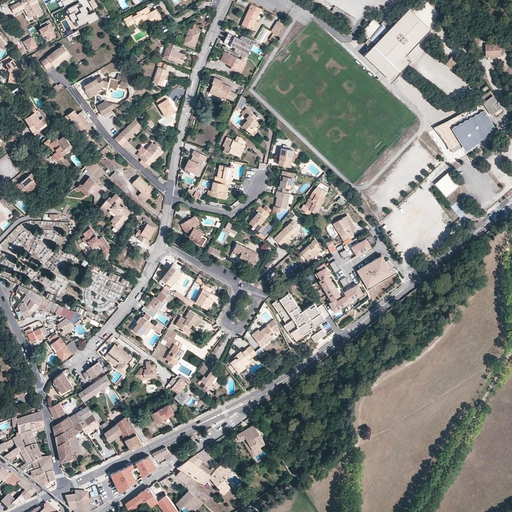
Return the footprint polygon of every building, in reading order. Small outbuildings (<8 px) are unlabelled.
[(43,14),(35,0),(22,0),(11,7),(15,13),(21,10),(21,8),(25,6),(31,16),(34,15),(36,14),(38,17),(43,14)] [(98,6),(94,0),(91,0),(89,1),(93,9),(98,6)] [(77,4),(68,8),(70,13),(68,14),(72,22),(76,21),(78,24),(87,20),(88,23),(98,18),(94,10),(87,13),(83,4),(78,6),(77,4)] [(256,20),(261,8),(251,4),(245,18),(246,19),(243,25),(255,30),(259,21),(256,20)] [(31,16),(25,6),(21,8),(21,10),(24,8),(29,18),(31,16)] [(161,18),(156,9),(150,12),(148,7),(137,12),(138,14),(133,17),(132,15),(124,19),(128,26),(136,22),(137,24),(146,19),(149,18),(149,19),(152,23),(161,18)] [(407,56),(431,30),(409,10),(393,27),(385,21),(365,42),(369,45),(368,46),(366,49),(369,51),(364,57),(392,83),(412,61),(407,56)] [(272,41),(286,19),(280,17),(278,20),(271,31),(273,32),(269,39),(272,41)] [(362,28),(369,35),(380,25),(373,18),(362,28)] [(54,29),(49,20),(40,25),(42,28),(40,29),(43,34),(45,33),(46,34),(49,40),(56,36),(52,31),(54,29)] [(195,46),(201,26),(194,24),(193,29),(190,28),(184,43),(195,46)] [(76,36),(80,34),(78,30),(69,35),(72,40),(76,37),(76,36)] [(250,44),(252,40),(241,34),(240,38),(228,33),(224,42),(235,47),(234,51),(244,56),(246,52),(248,53),(252,45),(250,44)] [(37,46),(32,37),(24,41),(29,51),(37,46)] [(500,56),(500,43),(485,44),(486,56),(500,56)] [(182,64),(185,54),(178,52),(180,47),(173,44),(172,48),(167,46),(163,57),(182,64)] [(63,60),(62,59),(69,53),(62,45),(44,60),(41,62),(47,69),(53,64),(55,67),(63,60)] [(239,70),(243,60),(225,51),(220,61),(231,66),(239,70)] [(64,61),(71,56),(69,53),(62,59),(63,60),(64,61)] [(23,72),(24,72),(10,54),(3,59),(9,68),(8,69),(10,71),(9,78),(18,79),(22,80),(23,72)] [(456,67),(460,61),(452,55),(448,61),(456,67)] [(241,73),(247,62),(243,60),(239,70),(231,66),(230,68),(241,73)] [(456,67),(448,61),(446,64),(454,70),(456,67)] [(165,79),(168,70),(170,71),(172,66),(164,63),(163,68),(158,66),(153,82),(160,85),(163,78),(165,79)] [(129,87),(129,86),(127,76),(118,74),(117,79),(121,80),(120,85),(129,87)] [(108,87),(109,81),(103,80),(101,76),(85,85),(86,88),(84,89),(88,95),(97,90),(103,86),(108,87)] [(229,91),(231,87),(222,83),(223,81),(214,77),(214,78),(212,82),(212,83),(213,83),(209,92),(214,94),(214,92),(226,98),(226,97),(233,100),(236,94),(229,91)] [(445,81),(443,84),(442,83),(440,86),(452,95),(458,86),(453,82),(451,85),(445,81)] [(499,104),(501,103),(499,101),(498,102),(496,100),(499,98),(496,94),(487,101),(486,101),(485,102),(484,103),(484,104),(491,114),(494,113),(493,111),(501,105),(499,104)] [(175,111),(168,99),(167,99),(164,95),(156,100),(166,117),(175,111)] [(111,110),(119,105),(107,102),(98,107),(103,115),(111,110)] [(46,122),(43,117),(42,118),(37,110),(36,110),(33,105),(25,110),(29,115),(25,118),(29,124),(30,126),(29,126),(35,135),(40,131),(38,128),(46,122)] [(495,128),(485,111),(483,112),(482,109),(481,110),(479,105),(437,128),(444,139),(448,142),(449,145),(451,148),(452,152),(463,146),(465,149),(466,149),(467,146),(470,145),(471,145),(472,143),(475,142),(476,142),(477,139),(480,139),(481,138),(482,136),(485,135),(486,135),(487,133),(490,132),(491,132),(492,129),(495,128)] [(257,118),(247,108),(241,113),(248,119),(242,125),(253,135),(257,131),(253,127),(252,127),(254,125),(255,126),(258,122),(255,119),(257,118)] [(86,125),(78,114),(77,114),(74,110),(68,114),(71,119),(70,120),(81,135),(90,128),(87,125),(86,125)] [(89,123),(81,112),(78,114),(86,125),(87,125),(89,123)] [(153,122),(148,117),(147,118),(144,115),(141,117),(149,126),(153,122)] [(138,129),(141,125),(135,119),(121,133),(126,140),(130,137),(133,134),(135,132),(138,129)] [(221,144),(228,130),(225,129),(218,143),(221,144)] [(129,142),(126,140),(121,133),(119,132),(118,133),(119,135),(115,139),(124,147),(129,142)] [(18,143),(16,135),(13,135),(9,135),(8,141),(18,143)] [(237,155),(242,144),(244,144),(246,141),(240,137),(237,135),(235,140),(227,136),(223,145),(225,146),(223,151),(228,154),(229,151),(237,155)] [(62,155),(73,146),(64,136),(59,140),(57,137),(52,142),(49,138),(44,142),(47,146),(49,145),(54,151),(55,149),(56,151),(55,152),(54,153),(54,154),(58,159),(57,159),(65,170),(70,166),(65,159),(62,155)] [(162,151),(152,142),(146,150),(142,146),(138,150),(140,152),(137,155),(142,159),(148,165),(152,161),(155,157),(156,158),(162,151)] [(240,157),(245,145),(244,144),(242,144),(237,155),(240,157)] [(291,160),(293,151),(293,150),(281,148),(278,164),(290,167),(291,160)] [(202,165),(204,160),(205,160),(207,156),(194,150),(192,154),(193,155),(191,160),(193,161),(192,164),(189,163),(186,168),(184,171),(189,174),(191,170),(195,173),(195,174),(199,176),(204,166),(202,165)] [(148,165),(142,159),(139,162),(146,168),(148,165)] [(192,164),(193,161),(191,160),(189,159),(185,168),(186,168),(189,163),(192,164)] [(228,180),(231,167),(220,164),(217,177),(216,176),(215,181),(228,184),(230,184),(231,180),(228,180)] [(290,188),(292,178),(294,178),(295,173),(282,170),(281,175),(280,179),(281,180),(279,186),(278,191),(287,193),(288,188),(290,188)] [(41,183),(32,172),(30,174),(24,179),(19,184),(18,183),(15,185),(21,192),(22,191),(25,195),(29,191),(32,188),(37,184),(38,186),(41,183)] [(125,182),(115,172),(110,177),(119,187),(125,182)] [(437,185),(449,175),(448,173),(435,183),(437,185)] [(446,196),(459,185),(449,175),(437,185),(446,196)] [(101,186),(90,176),(83,185),(80,183),(77,187),(83,191),(85,188),(91,192),(94,195),(101,186)] [(152,189),(139,176),(133,182),(142,191),(138,195),(145,202),(149,197),(147,195),(149,192),(152,189)] [(225,199),(228,184),(215,181),(213,181),(211,190),(210,196),(225,199)] [(196,191),(197,187),(196,186),(195,187),(193,186),(192,189),(189,188),(187,192),(193,196),(196,191)] [(321,206),(325,198),(324,197),(327,191),(321,188),(317,186),(313,191),(305,205),(304,204),(301,209),(305,211),(304,212),(309,215),(311,211),(315,213),(319,205),(320,206),(321,206)] [(91,192),(85,188),(83,191),(88,196),(91,192)] [(287,208),(290,193),(287,193),(278,191),(277,191),(276,194),(277,195),(277,196),(275,206),(274,206),(273,210),(280,212),(281,207),(287,208)] [(118,203),(122,199),(116,193),(112,198),(110,196),(107,200),(106,199),(100,207),(104,211),(107,207),(110,210),(112,207),(118,212),(122,207),(118,203)] [(0,200),(5,207),(10,202),(4,198),(3,197),(0,199),(0,200)] [(257,229),(269,214),(269,213),(263,208),(260,205),(252,215),(254,216),(249,222),(253,226),(256,228),(257,229)] [(271,210),(265,205),(263,208),(269,213),(271,210)] [(119,227),(128,217),(127,216),(130,212),(123,206),(122,207),(118,212),(116,214),(111,220),(113,222),(119,227)] [(355,228),(347,215),(344,216),(352,229),(355,228)] [(193,225),(195,224),(196,226),(200,224),(195,216),(190,220),(189,219),(181,224),(186,233),(188,232),(190,234),(189,236),(198,241),(197,242),(202,246),(205,240),(200,237),(203,232),(195,228),(193,225)] [(352,229),(344,216),(333,223),(344,240),(353,235),(351,231),(352,229)] [(296,236),(300,232),(295,228),(298,225),(293,220),(287,226),(286,226),(274,238),(282,246),(286,242),(285,241),(288,238),(293,233),(296,236)] [(146,243),(155,228),(147,223),(142,231),(139,229),(135,235),(139,237),(140,234),(143,236),(141,240),(146,243)] [(238,230),(234,228),(235,226),(233,225),(232,227),(230,225),(227,229),(236,234),(238,230)] [(111,247),(103,236),(99,239),(91,227),(83,233),(85,236),(82,238),(86,243),(88,241),(92,247),(98,243),(104,250),(103,251),(102,253),(107,255),(111,247)] [(284,248),(291,241),(288,238),(285,241),(286,242),(282,246),(284,248)] [(318,248),(321,245),(315,238),(312,241),(312,242),(300,252),(309,262),(314,257),(312,255),(315,252),(317,254),(320,251),(318,248)] [(371,246),(366,238),(359,242),(364,251),(371,246)] [(336,251),(332,244),(333,243),(331,240),(330,241),(326,243),(332,253),(336,251)] [(364,251),(359,242),(352,247),(357,255),(364,251)] [(258,253),(237,243),(233,251),(241,254),(239,258),(252,265),(258,253)] [(126,256),(130,247),(124,244),(120,254),(126,256)] [(220,251),(210,246),(205,256),(209,258),(212,252),(218,255),(220,251)] [(393,273),(386,261),(384,259),(383,260),(380,256),(357,270),(367,287),(386,275),(387,277),(393,273)] [(396,271),(389,259),(386,261),(393,273),(396,271)] [(98,271),(100,266),(91,262),(89,267),(98,271)] [(330,274),(324,263),(316,267),(319,271),(317,272),(321,279),(328,275),(330,274)] [(172,286),(182,272),(174,266),(172,265),(169,269),(162,279),(160,283),(163,286),(166,282),(172,286)] [(162,279),(169,269),(167,267),(160,277),(162,279)] [(109,271),(108,276),(118,280),(120,274),(109,271)] [(332,282),(328,275),(321,279),(319,280),(323,287),(332,282)] [(121,276),(119,281),(127,284),(129,279),(121,276)] [(51,278),(46,288),(59,296),(67,282),(58,277),(56,281),(51,278)] [(336,289),(332,282),(323,287),(327,294),(336,289)] [(218,296),(210,292),(212,288),(203,284),(201,287),(203,288),(196,302),(207,309),(211,300),(212,299),(214,300),(216,301),(218,296)] [(363,293),(357,284),(351,288),(356,297),(363,293)] [(356,297),(351,288),(344,292),(346,295),(349,301),(356,297)] [(340,295),(336,289),(327,294),(331,301),(340,295)] [(47,306),(50,300),(43,296),(30,290),(27,293),(15,309),(20,319),(24,317),(31,314),(34,310),(41,313),(43,310),(44,311),(45,311),(46,310),(47,306)] [(166,306),(172,299),(166,294),(161,291),(156,297),(155,296),(149,303),(149,302),(146,306),(144,306),(142,309),(146,312),(151,316),(153,317),(159,310),(159,311),(164,305),(165,306),(166,306)] [(186,298),(176,291),(174,294),(183,301),(186,298)] [(290,300),(287,295),(280,300),(282,302),(278,305),(276,303),(273,305),(279,314),(281,313),(285,318),(283,320),(287,325),(284,326),(292,338),(294,337),(297,341),(309,333),(308,332),(312,330),(311,328),(315,325),(316,327),(326,320),(321,314),(315,306),(311,309),(309,307),(302,312),(300,314),(296,309),(298,308),(292,298),(290,300)] [(341,307),(337,301),(342,298),(340,295),(331,301),(329,302),(334,311),(341,307)] [(349,301),(346,295),(342,298),(337,301),(341,307),(350,302),(349,301)] [(194,302),(186,298),(183,301),(192,306),(194,302)] [(75,311),(50,300),(47,306),(46,310),(50,312),(51,309),(53,310),(51,313),(55,315),(56,312),(71,319),(75,311)] [(79,320),(80,319),(77,317),(81,314),(75,311),(71,319),(70,321),(61,327),(63,330),(61,332),(64,335),(68,332),(67,330),(73,325),(75,324),(79,320)] [(197,326),(202,318),(189,311),(185,318),(181,316),(179,320),(180,321),(177,326),(183,329),(187,332),(188,329),(190,326),(189,326),(191,322),(192,323),(197,326)] [(155,325),(148,320),(143,316),(142,317),(141,316),(136,322),(138,323),(132,330),(141,336),(143,333),(146,335),(152,327),(158,333),(159,332),(161,334),(162,331),(160,330),(163,327),(157,322),(155,325)] [(61,327),(70,321),(67,317),(57,324),(60,328),(61,327)] [(273,331),(278,326),(274,319),(260,331),(257,333),(256,331),(252,334),(261,346),(266,343),(264,341),(272,335),(275,333),(273,331)] [(44,336),(48,334),(44,326),(33,331),(32,328),(25,331),(27,334),(28,334),(32,342),(44,336)] [(181,356),(184,351),(177,347),(180,342),(174,338),(176,334),(168,329),(163,339),(168,341),(165,345),(169,347),(169,346),(172,347),(171,348),(168,353),(169,354),(167,359),(169,360),(174,363),(179,355),(181,356)] [(52,343),(60,337),(57,333),(49,339),(52,343)] [(71,353),(66,345),(60,337),(52,343),(51,344),(55,350),(58,354),(60,352),(65,358),(71,353)] [(81,347),(75,340),(73,341),(72,341),(66,345),(71,353),(72,354),(81,347)] [(127,363),(132,356),(115,343),(107,353),(108,353),(112,357),(109,360),(115,366),(117,363),(118,362),(120,363),(119,364),(116,368),(120,371),(127,363)] [(253,357),(257,354),(250,345),(243,351),(242,350),(236,355),(237,356),(234,359),(230,362),(239,373),(246,367),(244,364),(249,360),(248,359),(252,356),(253,357)] [(65,358),(60,352),(58,354),(55,350),(54,351),(62,360),(65,358)] [(156,371),(155,364),(150,364),(150,360),(146,361),(147,368),(142,369),(141,368),(136,375),(142,380),(144,377),(152,375),(152,372),(156,371)] [(83,373),(88,380),(103,369),(97,361),(86,368),(87,370),(83,373)] [(202,374),(210,364),(206,361),(198,371),(202,374)] [(124,374),(130,365),(127,363),(120,371),(124,374)] [(215,384),(219,379),(222,375),(217,371),(215,373),(214,375),(210,372),(211,370),(214,367),(210,364),(202,374),(204,375),(201,380),(206,384),(203,387),(211,394),(214,389),(210,386),(213,382),(215,384)] [(274,375),(267,367),(265,368),(267,370),(266,372),(270,377),(274,375)] [(243,377),(249,373),(245,368),(240,373),(243,377)] [(63,370),(53,378),(61,392),(70,386),(71,385),(63,370)] [(156,378),(156,371),(152,372),(152,375),(144,377),(142,380),(156,378)] [(107,378),(104,374),(82,390),(78,393),(83,400),(86,398),(110,382),(107,378)] [(191,381),(181,374),(180,376),(189,383),(191,381)] [(169,386),(176,378),(173,376),(166,384),(169,386)] [(182,389),(187,383),(180,377),(171,388),(177,393),(174,398),(183,405),(185,402),(184,401),(185,400),(181,397),(185,393),(181,390),(182,389)] [(52,378),(53,383),(58,393),(62,394),(71,389),(70,386),(61,392),(53,378),(52,378)] [(190,396),(182,389),(181,390),(185,393),(181,397),(185,400),(184,401),(185,402),(190,396)] [(59,402),(49,407),(54,418),(64,413),(59,402)] [(91,411),(86,404),(77,410),(75,412),(80,418),(91,411)] [(174,413),(169,404),(151,414),(157,423),(174,413)] [(91,431),(90,428),(94,425),(98,423),(91,411),(80,418),(78,420),(81,425),(88,435),(89,437),(91,436),(89,432),(91,431)] [(78,420),(80,418),(75,412),(69,416),(73,423),(78,420)] [(19,435),(29,431),(27,423),(41,421),(40,413),(16,420),(18,432),(15,433),(12,434),(13,438),(19,435)] [(54,435),(67,427),(73,423),(69,416),(68,415),(52,425),(54,435)] [(129,448),(141,442),(125,416),(114,423),(120,432),(129,448)] [(74,433),(78,430),(77,428),(81,425),(78,420),(73,423),(67,427),(72,434),(74,433)] [(99,424),(104,431),(110,427),(105,420),(99,424)] [(42,426),(41,421),(27,423),(29,431),(40,427),(42,426)] [(241,438),(245,436),(252,449),(258,445),(264,442),(254,422),(236,432),(239,439),(241,438)] [(114,423),(110,427),(104,431),(103,432),(108,441),(110,439),(120,432),(114,423)] [(21,439),(23,438),(26,447),(24,447),(29,458),(31,462),(32,462),(36,461),(39,459),(39,458),(30,433),(37,431),(37,432),(41,431),(40,427),(29,431),(19,435),(21,439)] [(72,434),(67,427),(54,435),(56,445),(68,437),(72,434)] [(72,434),(68,437),(71,451),(79,446),(74,433),(72,434)] [(19,435),(13,438),(17,448),(23,444),(21,439),(19,435)] [(94,446),(95,445),(89,437),(88,435),(86,437),(92,446),(94,446)] [(245,436),(241,438),(251,455),(261,450),(258,445),(252,449),(245,436)] [(68,437),(56,445),(60,461),(67,459),(72,456),(71,451),(68,437)] [(9,445),(7,441),(0,444),(0,451),(6,448),(6,447),(9,445)] [(207,454),(208,454),(216,447),(212,442),(203,449),(206,453),(207,454)] [(7,460),(17,454),(20,452),(23,459),(21,461),(22,462),(24,461),(29,458),(24,447),(23,444),(17,448),(5,456),(3,457),(7,460)] [(152,453),(155,458),(163,454),(164,455),(166,460),(172,456),(166,446),(152,453)] [(195,454),(201,459),(205,456),(207,454),(206,453),(203,449),(195,454)] [(132,462),(110,473),(119,492),(136,480),(132,472),(130,468),(137,465),(139,469),(142,476),(156,466),(148,454),(135,461),(136,463),(133,464),(132,462)] [(195,454),(188,459),(198,466),(200,463),(202,460),(201,459),(195,454)] [(48,457),(46,457),(39,458),(39,459),(36,461),(38,467),(42,475),(51,472),(48,457)] [(26,469),(26,468),(31,465),(30,463),(31,462),(29,458),(24,461),(26,464),(19,468),(23,471),(26,469)] [(210,475),(210,474),(198,466),(188,459),(177,467),(178,468),(195,480),(198,482),(204,484),(210,477),(211,476),(210,475)] [(211,476),(210,477),(216,484),(221,488),(219,489),(223,494),(231,487),(221,475),(230,468),(224,461),(215,468),(213,470),(210,474),(210,475),(211,476)] [(213,466),(209,469),(200,463),(198,466),(210,474),(213,470),(215,468),(213,466)] [(42,475),(38,467),(33,469),(31,470),(32,474),(30,475),(28,476),(26,478),(29,480),(30,478),(31,478),(41,475),(42,475)] [(172,473),(175,474),(190,484),(195,480),(178,468),(172,473)] [(3,480),(3,481),(12,488),(15,484),(19,479),(10,472),(8,474),(3,480)] [(41,475),(43,480),(37,484),(45,490),(54,485),(51,472),(42,475),(41,475)] [(34,482),(37,484),(43,480),(41,475),(31,478),(30,478),(34,482)] [(35,491),(24,482),(19,479),(15,484),(24,491),(29,496),(35,491)] [(12,488),(3,481),(0,483),(0,501),(11,489),(12,488)] [(36,484),(40,489),(44,492),(45,490),(37,484),(36,484)] [(148,487),(141,492),(146,500),(151,506),(156,501),(158,499),(148,487)] [(0,501),(7,509),(19,496),(11,489),(0,501)] [(190,511),(191,511),(202,502),(188,490),(179,499),(175,503),(180,508),(183,505),(190,511)] [(24,491),(19,496),(24,501),(27,499),(29,496),(24,491)] [(74,505),(75,503),(87,502),(86,492),(73,492),(73,494),(74,495),(71,496),(66,496),(65,497),(69,508),(74,505)] [(146,500),(141,492),(130,500),(125,503),(126,506),(129,511),(146,500)] [(158,499),(156,501),(164,511),(175,511),(178,510),(169,498),(165,494),(158,499)] [(8,509),(14,506),(24,501),(19,496),(7,509),(8,509)] [(70,511),(75,511),(88,511),(87,502),(75,503),(74,505),(69,508),(69,510),(69,511),(70,511)]
